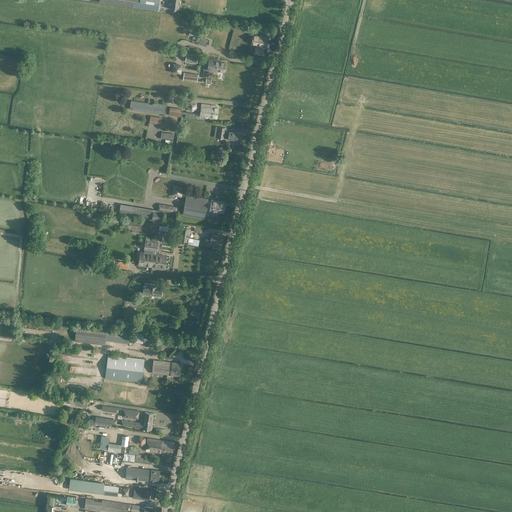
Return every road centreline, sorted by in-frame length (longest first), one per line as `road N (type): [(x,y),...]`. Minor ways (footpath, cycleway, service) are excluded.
road 1 (tertiary): [(168,511),(291,0)]
road 2 (track): [(361,100),(335,200),(245,185)]
road 3 (track): [(180,203),(149,198),(154,173),(244,190)]
